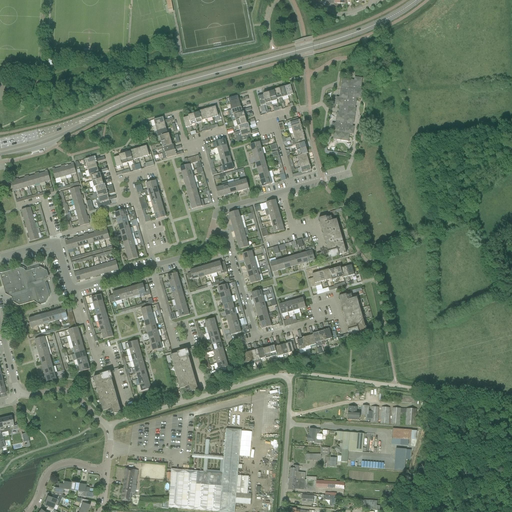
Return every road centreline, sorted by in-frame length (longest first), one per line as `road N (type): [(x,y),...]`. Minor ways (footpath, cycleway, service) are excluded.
road 1 (secondary): [(120,103),(366,29),(417,0)]
road 2 (unclassified): [(107,426),(290,374)]
road 3 (residential): [(281,511),(290,374)]
road 4 (secondary): [(0,155),(55,138),(120,103)]
road 5 (secondary): [(120,103),(0,144)]
road 6 (unclassified): [(414,389),(290,374)]
road 7 (residential): [(255,338),(226,236),(211,229)]
